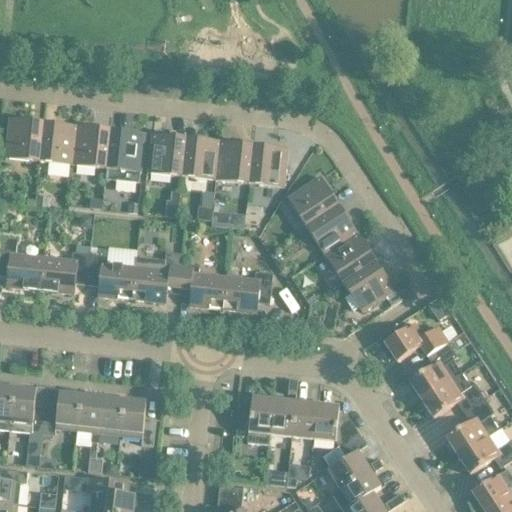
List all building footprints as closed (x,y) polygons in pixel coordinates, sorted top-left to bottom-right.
[(39,163),(44,124),(10,120),(5,159),(39,163)] [(44,124),(39,163),(73,166),(77,127),(44,124)] [(77,127),(73,166),(106,170),(110,131),(77,127)] [(110,131),(106,170),(105,180),(139,184),(145,134),(110,131)] [(182,178),(187,139),(152,135),(148,174),(182,178)] [(187,139),(182,178),(216,182),(220,142),(187,139)] [(220,142),(216,182),(249,185),(253,146),(220,142)] [(253,146),(249,185),(283,189),(287,149),(253,146)] [(306,228),(339,207),(320,178),(287,200),(306,228)] [(35,200),(35,208),(34,208),(48,210),(50,198),(36,197),(36,200),(35,200)] [(35,208),(35,200),(27,199),(26,207),(35,208)] [(102,211),(103,205),(102,205),(102,201),(90,200),(89,210),(102,211)] [(357,235),(339,207),(306,228),(324,257),(357,235)] [(357,235),(324,257),(343,285),(376,263),(357,235)] [(40,292),(43,259),(15,256),(17,240),(0,238),(0,277),(7,278),(6,288),(40,292)] [(71,262),(43,259),(40,292),(74,295),(75,285),(87,287),(90,256),(72,254),(71,262)] [(136,259),(135,269),(131,301),(165,305),(166,295),(178,296),(181,265),(182,255),(166,254),(165,262),(136,259)] [(108,257),(90,256),(87,287),(98,288),(97,298),(131,301),(135,269),(107,266),(108,257)] [(395,292),(376,263),(343,285),(350,296),(345,299),(353,312),(358,308),(361,313),(395,292)] [(181,265),(178,296),(190,298),(188,308),(223,311),(226,278),(198,275),(199,267),(181,265)] [(254,281),(226,278),(223,311),(257,315),(258,305),(269,306),(273,275),(255,273),(254,281)] [(426,357),(448,344),(438,329),(423,339),(414,325),(384,344),(396,363),(420,348),(426,357)] [(448,344),(426,357),(432,367),(409,382),(421,401),(461,375),(453,362),(457,359),(448,344)] [(461,375),(421,401),(433,420),(457,404),(463,414),(484,400),(475,385),(470,388),(461,375)] [(297,382),(289,381),(287,395),(296,396),(297,382)] [(10,425),(14,389),(0,388),(0,431),(9,433),(10,425)] [(10,425),(9,433),(43,436),(46,409),(34,407),(36,392),(14,389),(10,425)] [(46,409),(43,436),(54,437),(55,430),(77,433),(81,397),(59,394),(57,410),(46,409)] [(81,397),(77,433),(91,434),(90,444),(91,444),(87,474),(94,475),(96,460),(97,445),(98,435),(102,399),(81,397)] [(102,399),(98,435),(120,437),(124,401),(102,399)] [(270,436),(274,401),(252,399),(250,411),(238,409),(235,437),(247,439),(246,444),(269,447),(270,436)] [(484,400),(463,414),(469,423),(446,439),(458,457),(488,438),(498,431),(489,418),(494,415),(484,400)] [(146,404),(124,401),(120,437),(141,440),(141,447),(153,448),(156,421),(144,419),(146,404)] [(295,403),(274,401),(270,436),(291,438),(295,403)] [(317,406),(295,403),(291,438),(313,441),(317,406)] [(317,406),(313,441),(335,443),(339,449),(359,436),(350,421),(337,420),(339,408),(317,406)] [(359,436),(339,449),(346,460),(327,472),(339,490),(369,471),(357,453),(366,447),(359,436)] [(488,438),(458,457),(470,476),(493,460),(500,470),(511,462),(511,442),(511,441),(496,451),(488,438)] [(26,451),(26,465),(38,466),(38,451),(26,451)] [(103,461),(96,460),(94,475),(101,476),(103,461)] [(375,473),(383,468),(378,460),(370,465),(375,473)] [(0,504),(17,506),(19,484),(27,485),(28,474),(0,471),(0,473),(0,504)] [(369,471),(339,490),(340,491),(331,496),(342,511),(350,507),(351,508),(372,494),(373,494),(381,489),(369,471)] [(511,479),(506,471),(499,476),(499,475),(471,493),(483,511),(485,511),(511,494),(511,479)] [(128,484),(93,480),(89,480),(88,492),(92,492),(89,511),(132,511),(134,496),(127,495),(128,484)] [(287,480),(286,488),(295,489),(296,481),(287,480)] [(219,488),(218,500),(242,502),(243,490),(219,488)] [(381,511),(383,511),(373,494),(372,494),(351,508),(350,507),(342,511),(381,511)] [(511,511),(511,494),(485,511),(511,511)] [(392,500),(397,507),(404,503),(399,495),(392,500)] [(218,500),(217,507),(216,511),(242,511),(241,510),(242,502),(218,500)] [(389,511),(397,507),(392,500),(384,505),(388,511),(389,511)]
